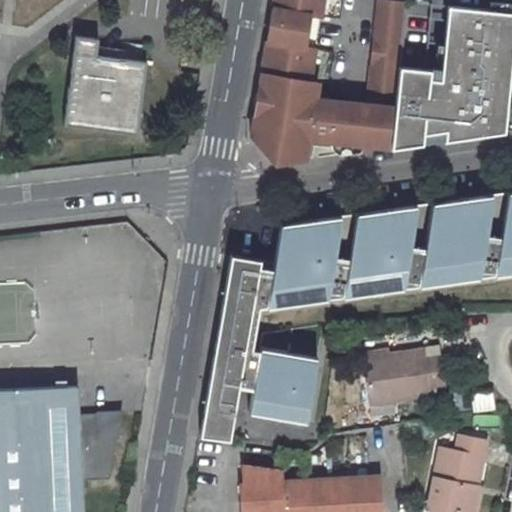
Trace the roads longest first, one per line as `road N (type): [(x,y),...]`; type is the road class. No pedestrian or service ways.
road 1 (unclassified): [(155,511),(209,190)]
road 2 (unclassified): [(209,190),(248,193),(511,156)]
road 3 (unclassified): [(209,190),(0,206)]
road 4 (unclassified): [(209,190),(244,0)]
